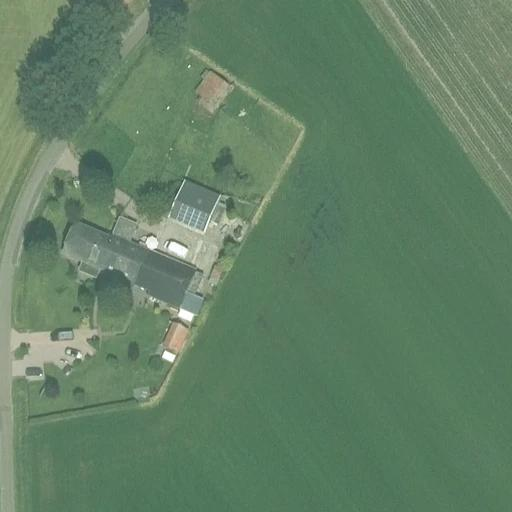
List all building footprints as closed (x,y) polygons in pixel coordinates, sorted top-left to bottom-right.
[(215,107),(228,87),(210,74),(196,93),(215,107)] [(184,185),(170,216),(182,221),(197,187),(185,182),(184,185)] [(76,226),(64,255),(82,263),(77,274),(96,282),(99,274),(133,288),(135,284),(143,264),(147,253),(112,238),(111,241),(76,226)] [(185,246),(184,258),(201,260),(202,248),(185,246)] [(143,264),(135,284),(150,290),(148,294),(147,296),(180,310),(186,295),(195,273),(196,272),(148,252),(147,253),(143,264)] [(165,340),(179,348),(192,325),(178,317),(165,340)] [(139,374),(139,382),(159,383),(159,374),(139,374)]
